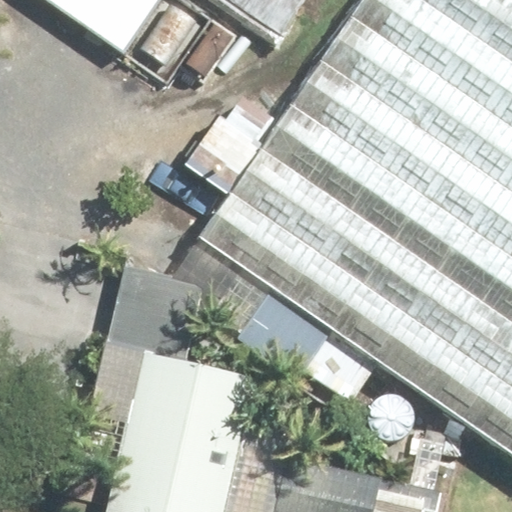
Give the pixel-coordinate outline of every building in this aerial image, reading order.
[(43,0),(115,50),(150,0),(43,0)] [(511,0),(344,0),(192,227),(511,439),(511,0)] [(278,0),(242,0),(267,16),(278,0)] [(196,278),(117,261),(86,402),(124,409),(98,511),(267,511),(283,418),(238,408),(246,362),(182,350),(196,278)] [(468,437),(422,430),(412,488),(458,496),(468,437)]
